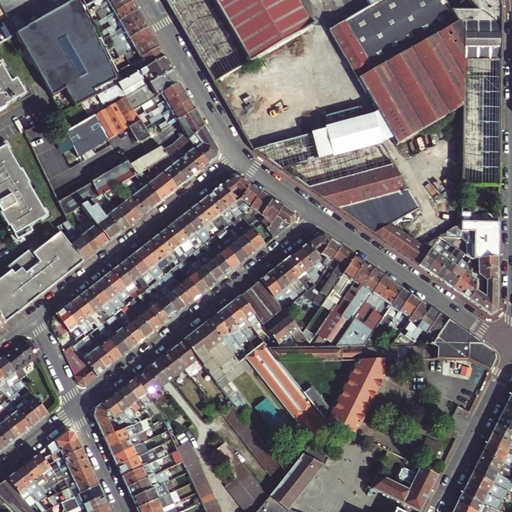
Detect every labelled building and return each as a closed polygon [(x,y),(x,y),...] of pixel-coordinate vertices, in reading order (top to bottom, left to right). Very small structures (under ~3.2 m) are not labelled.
[(93,91),(117,80),(78,0),(76,0),(15,34),(53,99),(65,92),(74,107),(95,96),(93,91)] [(91,15),(95,13),(116,0),(95,0),(99,6),(94,9),(90,3),(86,6),(91,15)] [(103,12),(106,17),(132,2),(130,0),(116,0),(95,13),(97,16),(103,12)] [(171,0),(213,83),(319,31),(303,0),(171,0)] [(462,2),(464,0),(445,0),(448,5),(452,11),(461,3),(462,2)] [(500,11),(500,8),(497,0),(467,0),(476,11),(488,11),(500,11)] [(99,33),(107,28),(137,11),(132,2),(106,17),(95,24),(99,33)] [(108,36),(110,39),(142,20),(137,11),(107,28),(111,34),(108,36)] [(476,22),(488,23),(488,11),(476,11),(476,22)] [(118,37),(121,43),(147,28),(142,20),(110,39),(111,41),(118,37)] [(135,48),(152,37),(147,28),(121,43),(116,47),(119,52),(132,44),(135,48)] [(140,58),(158,48),(152,37),(135,48),(122,56),(125,62),(138,54),(140,58)] [(128,71),(131,76),(164,57),(158,48),(140,58),(134,62),(137,66),(128,71)] [(124,90),(128,96),(172,71),(164,57),(131,76),(123,81),(119,84),(122,89),(124,90)] [(0,116),(7,112),(6,111),(26,100),(17,84),(12,87),(2,70),(0,71),(0,116)] [(134,110),(143,105),(180,84),(172,71),(128,96),(116,103),(123,117),(134,110)] [(146,115),(148,114),(185,93),(180,84),(143,105),(146,109),(143,111),(146,115)] [(151,124),(163,117),(190,101),(185,93),(148,114),(151,119),(149,120),(151,124)] [(58,108),(66,104),(63,98),(55,102),(58,108)] [(161,131),(177,121),(195,110),(190,101),(163,117),(166,121),(158,126),(161,131)] [(79,158),(108,140),(128,127),(136,141),(141,143),(150,137),(134,110),(123,117),(116,103),(55,138),(62,151),(72,145),(79,158)] [(181,147),(189,140),(204,125),(195,110),(177,121),(183,132),(179,135),(180,137),(173,144),(163,149),(162,148),(131,166),(128,161),(122,165),(91,183),(59,205),(65,216),(72,211),(81,206),(94,199),(103,193),(112,188),(121,183),(130,178),(138,173),(147,168),(156,163),(164,158),(173,153),(178,150),(181,147)] [(217,158),(219,151),(204,125),(189,140),(208,165),(217,158)] [(91,183),(122,165),(108,140),(79,158),(84,169),(85,169),(91,183)] [(200,171),(208,165),(189,140),(181,147),(185,152),(187,155),(200,171)] [(192,177),(200,171),(187,155),(185,152),(181,147),(178,150),(173,153),(177,158),(179,161),(192,177)] [(7,226),(18,245),(33,236),(30,231),(47,221),(29,188),(30,188),(22,174),(21,175),(6,150),(0,153),(0,213),(1,216),(0,217),(5,226),(7,226)] [(184,183),(192,177),(179,161),(177,158),(173,153),(164,158),(168,163),(171,167),(184,183)] [(176,190),(184,183),(171,167),(168,163),(164,158),(156,163),(160,168),(163,173),(176,190)] [(168,196),(176,190),(163,173),(160,168),(156,163),(147,168),(150,173),(151,174),(156,172),(159,176),(155,180),(168,196)] [(161,202),(168,196),(155,180),(151,174),(150,173),(147,168),(138,173),(143,179),(148,185),(161,202)] [(140,183),(139,181),(143,179),(138,173),(130,178),(136,186),(140,183)] [(140,192),(136,186),(130,178),(121,183),(126,189),(126,190),(132,198),(145,214),(153,208),(140,192)] [(242,193),(244,195),(250,185),(239,178),(232,178),(222,185),(235,202),(237,200),(236,198),(242,193)] [(137,220),(145,214),(132,198),(126,190),(126,189),(121,183),(112,188),(117,194),(124,204),(137,220)] [(153,208),(161,202),(148,185),(140,192),(153,208)] [(237,204),(235,202),(222,185),(214,192),(228,209),(232,215),(235,220),(237,218),(241,215),(244,213),(239,207),(237,204)] [(244,213),(249,209),(261,193),(250,185),(244,195),(240,200),(244,203),(239,207),(244,213)] [(129,226),(137,220),(124,204),(121,206),(113,197),(117,194),(112,188),(103,193),(129,226)] [(232,215),(228,209),(214,192),(206,198),(220,215),(224,221),(228,225),(232,222),(235,220),(232,215)] [(121,233),(129,226),(103,193),(94,199),(98,204),(100,202),(102,204),(100,206),(121,233)] [(249,225),(260,216),(272,200),(261,193),(249,209),(244,213),(241,215),(245,220),(249,225)] [(212,222),(220,215),(206,198),(198,204),(212,222)] [(109,242),(121,233),(100,206),(102,204),(100,202),(98,204),(94,199),(81,206),(89,217),(109,242)] [(273,239),(267,230),(282,207),(272,200),(260,216),(249,225),(251,228),(264,245),(273,239)] [(204,228),(212,222),(198,204),(190,210),(204,228)] [(273,239),(294,222),(294,215),(282,207),(267,230),(273,239)] [(207,231),(204,228),(190,210),(183,216),(196,234),(201,240),(204,244),(208,241),(212,238),(208,233),(207,231)] [(472,259),(498,258),(498,223),(471,223),(470,212),(461,212),(461,232),(474,232),(474,243),(467,243),(466,255),(470,258),(472,259)] [(192,237),(196,234),(183,216),(174,223),(188,240),(192,237)] [(101,248),(109,242),(89,217),(85,220),(91,229),(88,231),(101,248)] [(242,235),(256,252),(264,245),(251,228),(246,231),(244,227),(241,223),(237,218),(235,220),(232,222),(235,226),(242,235)] [(84,262),(93,255),(80,237),(68,222),(67,221),(63,223),(71,233),(65,238),(69,244),(84,262)] [(221,231),(224,228),(228,225),(224,221),(216,227),(220,232),(221,231)] [(204,228),(207,231),(215,225),(212,222),(204,228)] [(247,259),(256,252),(242,235),(238,238),(233,231),(231,232),(230,230),(235,226),(232,222),(228,225),(224,228),(234,241),(247,259)] [(93,255),(101,248),(88,231),(81,223),(77,227),(83,235),(80,237),(93,255)] [(193,246),(188,240),(174,223),(167,229),(188,256),(189,256),(193,253),(195,251),(196,250),(193,246)] [(212,238),(216,235),(220,232),(216,227),(208,233),(212,238)] [(184,259),(188,256),(167,229),(159,235),(172,252),(177,249),(181,255),(177,258),(180,262),(181,262),(184,259)] [(239,265),(247,259),(234,241),(230,244),(221,231),(220,232),(216,235),(218,237),(226,247),(239,265)] [(467,243),(474,243),(474,232),(461,232),(461,238),(467,243)] [(197,243),(201,240),(196,234),(192,237),(197,243)] [(177,258),(172,252),(159,235),(151,241),(165,259),(168,256),(173,262),(169,264),(172,269),(176,266),(180,262),(177,258)] [(232,271),(239,265),(226,247),(222,250),(217,244),(216,245),(213,241),(218,237),(216,235),(212,238),(208,241),(213,247),(218,253),(232,271)] [(65,238),(63,236),(35,256),(32,252),(7,270),(11,275),(0,283),(0,316),(5,324),(84,262),(69,244),(65,238)] [(318,255),(320,256),(331,241),(324,236),(317,236),(307,243),(317,256),(318,255)] [(435,243),(439,247),(444,240),(439,237),(435,243)] [(448,243),(452,245),(457,238),(439,237),(444,240),(446,241),(448,243)] [(196,250),(200,247),(204,244),(201,240),(197,243),(193,246),(196,250)] [(157,265),(165,259),(151,241),(143,247),(157,265)] [(224,277),(232,271),(218,253),(214,256),(209,250),(213,247),(208,241),(204,244),(200,247),(205,253),(224,277)] [(327,268),(333,259),(341,248),(331,241),(320,256),(319,258),(327,268)] [(325,271),(327,268),(319,258),(317,256),(307,243),(300,249),(317,272),(322,268),(325,271)] [(450,256),(452,254),(456,248),(452,245),(448,243),(445,246),(442,251),(450,256)] [(161,270),(157,265),(143,247),(135,253),(157,281),(161,278),(165,275),(161,270)] [(321,307),(327,298),(354,257),(341,248),(333,259),(327,268),(325,271),(320,277),(315,285),(309,290),(307,292),(301,297),(319,309),(321,307)] [(460,259),(464,254),(456,248),(452,254),(460,259)] [(317,273),(317,272),(300,249),(291,255),(305,273),(310,280),(315,285),(320,277),(319,276),(316,278),(315,276),(318,274),(317,273)] [(419,266),(428,271),(439,255),(431,249),(419,266)] [(216,283),(224,277),(205,253),(200,257),(195,251),(193,253),(216,283)] [(152,284),(157,281),(135,253),(127,260),(141,277),(145,283),(149,287),(152,284)] [(208,290),(216,283),(193,253),(189,256),(193,262),(189,265),(193,271),(208,290)] [(464,272),(470,263),(470,258),(466,255),(464,254),(460,259),(458,263),(455,266),(464,272)] [(302,276),(305,273),(291,255),(283,262),(297,280),(302,286),(304,288),(307,292),(309,290),(305,284),(307,283),(302,276)] [(428,271),(436,277),(447,261),(439,255),(428,271)] [(321,307),(329,313),(364,264),(354,257),(327,298),(321,307)] [(436,277),(444,283),(455,266),(458,263),(449,258),(447,261),(436,277)] [(478,268),(498,268),(498,258),(472,259),(470,258),(470,263),(478,263),(478,268)] [(133,284),(141,277),(127,260),(119,266),(133,284)] [(186,278),(200,296),(208,290),(193,271),(190,274),(181,262),(180,262),(176,266),(179,269),(186,278)] [(302,286),(297,280),(283,262),(275,268),(290,286),(294,292),(302,286)] [(168,272),(172,269),(169,264),(161,270),(165,275),(168,272)] [(326,340),(350,304),(373,270),(364,264),(329,313),(316,333),(326,340)] [(137,289),(133,284),(119,266),(111,272),(133,300),(137,296),(141,294),(137,289)] [(168,272),(171,276),(179,269),(176,266),(172,269),(168,272)] [(444,283),(453,289),(464,272),(455,266),(444,283)] [(294,292),(290,286),(275,268),(267,274),(287,299),(289,297),(293,303),(299,298),(294,292)] [(487,280),(498,281),(498,268),(478,268),(478,274),(480,276),(483,278),(487,280)] [(362,308),(371,295),(383,277),(373,270),(350,304),(326,340),(337,347),(338,346),(352,324),(354,320),(362,308)] [(132,300),(133,300),(111,272),(103,278),(117,296),(121,293),(126,298),(121,302),(125,306),(125,305),(129,303),(132,300)] [(161,278),(184,308),(192,302),(178,284),(175,287),(168,278),(171,276),(168,272),(165,275),(161,278)] [(453,289),(461,294),(472,278),(464,272),(453,289)] [(283,310),(291,304),(287,299),(267,274),(259,280),(278,304),(282,309),(283,310)] [(354,320),(363,326),(392,283),(383,277),(371,295),(362,308),(354,320)] [(121,302),(117,296),(103,278),(95,284),(109,302),(113,299),(118,305),(114,308),(117,312),(121,309),(125,306),(121,302)] [(176,314),(184,308),(161,278),(157,281),(152,284),(176,314)] [(178,284),(192,302),(200,296),(186,278),(178,284)] [(469,300),(475,291),(476,282),(476,281),(472,278),(461,294),(469,300)] [(282,309),(278,304),(259,280),(257,282),(276,307),(279,312),(282,309)] [(486,298),(482,295),(483,283),(476,282),(475,291),(469,300),(491,315),(497,311),(498,281),(487,280),(486,298)] [(258,320),(276,307),(257,282),(239,296),(258,320)] [(141,293),(144,291),(149,287),(145,283),(137,289),(141,294),(141,293)] [(364,346),(370,338),(379,324),(402,290),(392,283),(363,326),(354,320),(352,324),(338,346),(337,347),(364,346)] [(114,308),(109,302),(95,284),(88,290),(109,318),(113,315),(116,313),(117,312),(114,308)] [(168,321),(176,314),(152,284),(149,287),(144,291),(150,297),(168,321)] [(105,322),(109,318),(88,290),(80,297),(101,324),(105,322)] [(388,327),(392,322),(410,296),(402,290),(379,324),(387,329),(388,327)] [(161,327),(168,321),(150,297),(146,300),(141,293),(141,294),(137,296),(142,302),(161,327)] [(262,325),(258,320),(239,296),(231,302),(250,325),(254,331),(262,325)] [(400,322),(405,326),(408,322),(420,303),(410,296),(392,322),(388,327),(392,330),(391,332),(392,333),(400,322)] [(100,325),(101,324),(80,297),(72,303),(93,331),(97,327),(100,325)] [(153,333),(161,327),(142,302),(137,306),(132,300),(129,303),(139,315),(153,333)] [(246,328),(250,325),(231,302),(223,309),(247,339),(251,335),(246,328)] [(92,332),(93,331),(72,303),(63,310),(82,333),(85,330),(89,334),(92,332)] [(404,336),(408,340),(417,328),(430,309),(420,303),(408,322),(409,323),(405,329),(407,331),(404,336)] [(144,339),(153,333),(139,315),(135,318),(125,305),(125,306),(121,309),(131,322),(144,339)] [(243,342),(247,339),(223,309),(215,315),(233,338),(238,335),(243,342)] [(426,334),(427,332),(439,315),(430,309),(417,328),(408,340),(413,343),(422,331),(426,334)] [(85,337),(82,333),(63,310),(56,316),(69,333),(77,343),(81,340),(85,338),(85,337)] [(137,345),(144,339),(131,322),(127,324),(123,318),(121,319),(116,313),(113,315),(117,320),(123,328),(137,345)] [(129,351),(137,345),(123,328),(119,331),(112,323),(117,320),(113,315),(109,318),(105,322),(110,327),(115,334),(129,351)] [(234,339),(233,338),(215,315),(207,321),(231,353),(236,349),(231,342),(234,339)] [(292,334),(298,329),(287,315),(277,322),(288,337),(292,334)] [(431,344),(433,344),(447,321),(439,315),(427,332),(431,335),(425,344),(431,344)] [(67,335),(69,333),(56,316),(53,318),(51,325),(57,338),(65,332),(67,335)] [(233,355),(231,353),(207,321),(183,340),(197,359),(231,402),(236,399),(233,395),(235,394),(227,384),(229,383),(217,368),(233,355)] [(489,371),(495,360),(493,353),(447,321),(433,344),(431,344),(425,344),(419,345),(412,345),(405,345),(391,345),(375,346),(364,346),(337,347),(321,348),(313,348),(312,347),(303,347),(300,347),(296,348),(285,348),(280,348),(268,348),(279,361),(319,361),(359,361),(382,361),(466,360),(489,371)] [(121,358),(129,351),(115,334),(110,327),(105,322),(101,324),(100,325),(97,327),(102,334),(121,358)] [(278,345),(288,337),(277,322),(269,328),(265,323),(262,325),(267,330),(278,345)] [(303,335),(302,334),(298,329),(292,334),(297,339),(303,335)] [(309,342),(313,336),(304,331),(302,334),(303,335),(309,342)] [(113,364),(121,358),(102,334),(94,340),(99,346),(113,364)] [(239,345),(243,342),(238,335),(233,338),(234,339),(239,345)] [(105,370),(113,364),(99,346),(94,340),(91,342),(89,344),(85,338),(81,340),(105,370)] [(378,343),(370,338),(364,346),(375,346),(378,343)] [(24,372),(22,369),(38,357),(31,342),(23,340),(2,357),(18,377),(24,372)] [(78,383),(86,385),(105,370),(81,340),(77,343),(73,347),(88,366),(75,376),(78,383)] [(185,369),(197,359),(183,340),(170,350),(185,369)] [(328,423),(304,393),(279,361),(268,348),(263,342),(255,348),(246,355),(245,356),(276,395),(313,442),(328,423)] [(64,354),(75,376),(88,366),(73,347),(64,354)] [(173,378),(185,369),(170,350),(161,357),(167,364),(164,367),(173,378)] [(24,385),(18,377),(2,357),(0,358),(0,372),(16,392),(19,390),(24,385)] [(173,378),(164,367),(167,364),(161,357),(152,365),(166,383),(171,380),(173,378)] [(380,389),(382,385),(381,381),(382,379),(382,361),(359,361),(333,414),(329,421),(355,434),(376,390),(380,389)] [(450,373),(471,375),(472,366),(451,364),(450,373)] [(162,386),(166,383),(152,365),(143,372),(148,379),(151,376),(160,388),(162,386)] [(13,394),(16,392),(0,372),(0,388),(4,393),(9,389),(13,394)] [(147,397),(160,388),(151,376),(148,379),(143,372),(134,379),(147,397)] [(151,402),(147,397),(134,379),(125,386),(137,401),(139,399),(142,403),(138,406),(139,408),(141,410),(143,408),(147,413),(149,411),(145,407),(151,402)] [(138,406),(142,403),(139,399),(137,401),(125,386),(117,392),(134,412),(138,409),(139,408),(138,406)] [(329,421),(333,414),(312,387),(304,393),(328,423),(329,421)] [(16,392),(39,421),(48,415),(30,392),(23,396),(19,390),(16,392)] [(31,428),(39,421),(16,392),(13,394),(8,398),(10,401),(18,411),(31,428)] [(139,419),(134,412),(117,392),(110,398),(121,413),(124,411),(127,415),(134,425),(136,424),(141,421),(139,419)] [(0,404),(2,408),(7,404),(10,401),(8,398),(2,403),(0,404)] [(125,422),(122,418),(127,415),(124,411),(121,413),(110,398),(101,405),(112,418),(118,426),(122,430),(132,426),(128,420),(125,422)] [(217,417),(222,413),(214,403),(212,404),(209,407),(217,417)] [(23,434),(31,428),(18,411),(15,413),(7,404),(2,408),(23,434)] [(118,426),(111,429),(108,422),(110,421),(109,419),(112,418),(101,405),(95,409),(94,416),(104,439),(122,430),(118,426)] [(222,413),(226,418),(237,410),(233,405),(222,413)] [(511,419),(511,408),(505,405),(501,414),(511,419)] [(212,421),(217,417),(209,407),(204,411),(212,421)] [(468,414),(469,412),(459,407),(455,414),(458,415),(460,414),(462,413),(463,413),(465,413),(466,413),(467,413),(468,414)] [(15,440),(23,434),(2,408),(0,409),(0,415),(5,421),(2,423),(15,440)] [(139,419),(141,421),(150,417),(147,413),(143,408),(141,410),(145,415),(143,416),(139,419)] [(226,418),(230,423),(241,415),(237,410),(226,418)] [(511,432),(511,419),(501,414),(496,424),(511,432)] [(230,423),(234,428),(245,420),(241,415),(230,423)] [(234,428),(237,433),(248,425),(245,420),(234,428)] [(162,434),(168,431),(164,422),(158,425),(162,434)] [(0,436),(7,446),(15,440),(2,423),(0,424),(0,436)] [(104,439),(109,448),(136,435),(141,433),(136,424),(134,425),(132,426),(122,430),(104,439)] [(511,444),(511,432),(496,424),(491,434),(510,444),(511,444)] [(237,433),(241,438),(252,430),(248,425),(237,433)] [(193,435),(197,432),(192,426),(188,429),(193,435)] [(455,436),(454,434),(453,432),(452,430),(452,428),(449,427),(446,433),(456,438),(457,437),(455,436)] [(241,438),(245,443),(256,435),(252,430),(241,438)] [(47,447),(50,453),(77,440),(74,433),(67,431),(47,447)] [(264,444),(267,448),(279,439),(274,432),(261,441),(264,444)] [(109,448),(113,457),(146,441),(144,438),(142,433),(141,433),(136,435),(109,448)] [(511,450),(508,449),(510,444),(491,434),(486,444),(507,454),(511,456),(511,450)] [(245,443),(249,448),(260,439),(256,435),(245,443)] [(113,457),(117,466),(148,451),(146,445),(151,442),(152,445),(157,443),(155,437),(146,441),(113,457)] [(437,439),(437,440),(428,438),(425,448),(440,451),(443,440),(437,439)] [(249,448),(253,453),(264,444),(261,441),(260,439),(249,448)] [(54,461),(55,461),(81,449),(77,440),(50,453),(54,461)] [(177,451),(176,448),(172,440),(166,443),(171,454),(172,453),(177,451)] [(148,451),(154,448),(152,445),(151,442),(146,445),(148,451)] [(178,453),(191,447),(188,442),(176,448),(177,451),(178,453)] [(214,450),(219,456),(230,448),(225,442),(214,450)] [(268,449),(267,448),(264,444),(253,453),(257,458),(268,449)] [(482,453),(502,464),(507,454),(486,444),(482,453)] [(181,459),(194,453),(191,447),(178,453),(181,459)] [(117,466),(122,477),(149,464),(156,461),(168,455),(166,450),(162,452),(157,454),(154,448),(148,451),(117,466)] [(219,456),(223,461),(233,453),(230,448),(219,456)] [(51,470),(53,473),(85,458),(81,449),(55,461),(58,467),(51,470)] [(257,458),(261,463),(272,454),(268,449),(257,458)] [(182,462),(181,459),(178,453),(177,451),(172,453),(177,464),(182,462)] [(182,462),(184,465),(196,459),(194,453),(181,459),(182,462)] [(223,461),(226,466),(237,458),(233,453),(223,461)] [(511,481),(511,468),(502,464),(482,453),(477,463),(511,481)] [(51,470),(47,465),(41,457),(39,454),(31,460),(52,487),(54,485),(50,480),(56,476),(53,473),(51,470)] [(291,511),(289,511),(325,465),(303,454),(287,474),(278,485),(268,497),(260,508),(256,511),(291,511)] [(261,463),(264,468),(275,459),(272,454),(261,463)] [(47,465),(50,463),(44,455),(41,457),(47,465)] [(61,481),(64,479),(90,467),(85,458),(53,473),(56,476),(58,482),(61,481)] [(226,466),(230,471),(241,463),(237,458),(226,466)] [(184,465),(186,470),(199,464),(196,459),(184,465)] [(264,468),(268,472),(279,464),(275,459),(264,468)] [(57,494),(52,487),(31,460),(23,466),(40,488),(45,484),(50,490),(48,491),(50,497),(53,496),(57,494)] [(152,470),(159,467),(156,461),(149,464),(152,470)] [(362,484),(417,511),(419,511),(437,476),(407,461),(406,464),(410,466),(408,470),(405,469),(402,470),(399,476),(400,479),(412,485),(408,491),(385,479),(387,475),(371,467),(362,484)] [(230,471),(234,476),(245,467),(241,463),(230,471)] [(510,484),(511,481),(477,463),(472,473),(503,490),(507,482),(510,484)] [(122,477),(127,487),(161,472),(159,467),(152,470),(149,464),(122,477)] [(187,473),(189,476),(202,470),(199,464),(186,470),(187,473)] [(268,472),(272,477),(283,469),(279,464),(268,472)] [(35,493),(40,488),(23,466),(15,472),(32,494),(35,493)] [(60,489),(61,492),(94,476),(90,467),(64,479),(67,486),(60,489)] [(236,478),(238,480),(249,472),(245,467),(234,476),(236,478)] [(272,477),(278,485),(287,474),(283,469),(272,477)] [(127,487),(132,499),(168,482),(163,470),(161,472),(127,487)] [(189,476),(191,482),(204,476),(202,470),(189,476)] [(45,510),(32,494),(15,472),(7,479),(25,500),(30,496),(35,502),(42,511),(45,510)] [(240,483),(242,485),(253,477),(249,472),(238,480),(240,483)] [(506,491),(503,490),(472,473),(467,483),(501,501),(502,498),(495,494),(496,492),(504,496),(506,491)] [(61,492),(65,501),(98,485),(94,476),(61,492)] [(192,483),(194,487),(207,481),(204,476),(191,482),(192,483)] [(244,488),(246,490),(257,482),(253,477),(242,485),(244,488)] [(225,486),(230,491),(240,483),(238,480),(236,478),(225,486)] [(34,511),(29,506),(25,500),(7,479),(0,484),(0,497),(16,511),(34,511)] [(157,500),(158,499),(156,495),(167,490),(174,487),(171,480),(168,482),(132,499),(137,509),(157,500)] [(197,493),(210,487),(207,481),(194,487),(197,493)] [(248,493),(250,495),(260,487),(257,482),(246,490),(248,493)] [(230,491),(233,496),(244,488),(242,485),(240,483),(230,491)] [(496,510),(501,501),(467,483),(462,493),(496,510)] [(66,508),(67,511),(103,495),(98,485),(65,501),(59,504),(61,510),(66,508)] [(197,493),(199,499),(212,493),(210,487),(197,493)] [(252,498),(254,500),(264,492),(260,487),(250,495),(252,498)] [(40,500),(46,496),(40,488),(35,493),(40,500)] [(233,496),(237,501),(248,493),(246,490),(244,488),(233,496)] [(158,499),(168,494),(167,490),(156,495),(158,499)] [(255,503),(260,508),(268,497),(264,492),(254,500),(255,503)] [(45,510),(48,509),(40,500),(35,493),(32,494),(45,510)] [(201,503),(202,505),(215,498),(212,493),(199,499),(201,503)] [(237,501),(241,506),(252,498),(250,495),(248,493),(237,501)] [(498,511),(496,510),(462,493),(457,503),(474,511),(485,511),(487,509),(491,511),(498,511)] [(92,511),(107,505),(103,495),(67,511),(66,511),(92,511)] [(29,506),(35,502),(30,496),(25,500),(29,506)] [(54,506),(57,504),(53,496),(50,497),(48,498),(54,506)] [(137,509),(138,511),(156,511),(161,510),(173,504),(170,498),(159,504),(157,500),(137,509)] [(202,505),(204,510),(217,504),(215,498),(202,505)] [(241,506),(245,511),(255,503),(254,500),(252,498),(241,506)] [(205,511),(204,510),(202,505),(201,503),(194,506),(196,510),(192,511),(205,511)] [(245,511),(256,511),(260,508),(255,503),(245,511)] [(474,511),(457,503),(452,511),(474,511)]
